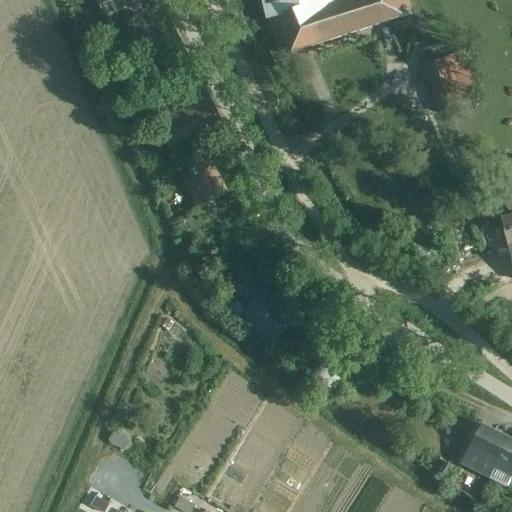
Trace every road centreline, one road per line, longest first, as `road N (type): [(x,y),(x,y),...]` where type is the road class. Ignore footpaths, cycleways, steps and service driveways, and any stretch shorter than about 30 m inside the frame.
road 1 (track): [(42,0),(182,309),(236,359),(451,511)]
road 2 (unclassified): [(511,399),(319,268),(276,207),(177,0)]
road 3 (track): [(63,511),(163,278)]
